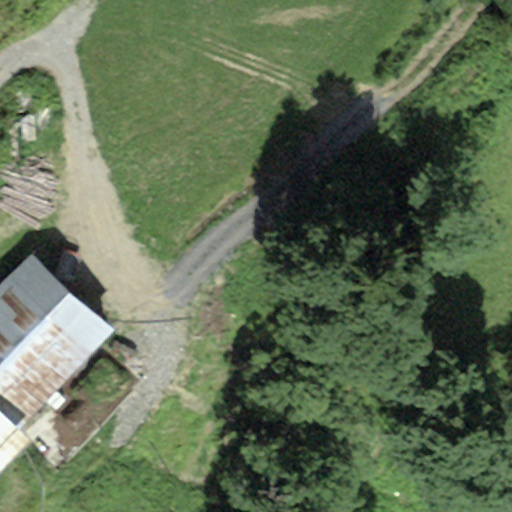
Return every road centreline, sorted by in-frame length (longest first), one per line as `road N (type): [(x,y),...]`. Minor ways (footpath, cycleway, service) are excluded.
road 1 (track): [(0,69),(25,47),(97,14),(178,27),(330,96),(375,96),(445,47),(488,0)]
road 2 (track): [(120,316),(98,177),(62,50),(62,29),(83,0)]
